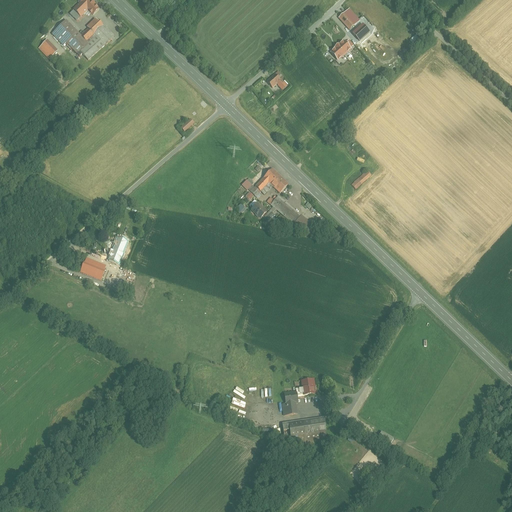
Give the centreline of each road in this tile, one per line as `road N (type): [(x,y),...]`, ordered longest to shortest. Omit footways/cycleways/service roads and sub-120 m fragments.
road 1 (secondary): [(225,105),(508,377)]
road 2 (unclassified): [(0,303),(225,105)]
road 3 (track): [(429,302),(348,422),(261,511)]
road 4 (unclassified): [(225,105),(343,0)]
road 5 (secondary): [(115,0),(225,105)]
road 6 (unclassified): [(511,106),(402,0)]
